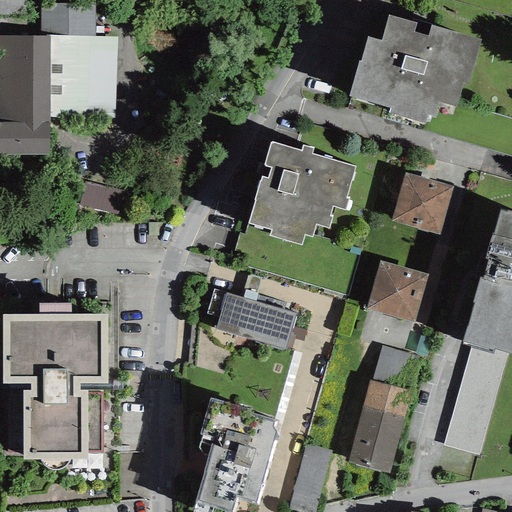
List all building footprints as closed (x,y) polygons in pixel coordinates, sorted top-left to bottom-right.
[(0,0),(0,15),(24,14),(23,0),(0,0)] [(50,36),(94,36),(95,2),(39,3),(39,36),(50,36)] [(481,39),(431,25),(427,36),(414,32),(416,23),(388,15),(381,40),(368,36),(360,61),(358,61),(348,97),(389,109),(388,113),(424,124),(427,115),(434,117),(438,102),(455,107),(462,83),(468,85),(481,39)] [(49,119),(50,36),(39,36),(0,35),(0,154),(50,154),(49,119)] [(94,36),(50,36),(49,119),(115,120),(116,37),(94,36)] [(313,148),(302,145),(300,151),(270,142),(263,166),(270,168),(267,179),(262,177),(260,181),(259,181),(254,199),(256,200),(248,224),(270,230),(268,236),(301,245),(304,235),(312,238),(315,225),(328,228),(331,218),(328,217),(332,207),(344,210),(348,199),(346,198),(355,167),(311,153),(313,148)] [(453,186),(404,173),(390,221),(439,235),(453,186)] [(85,183),(80,208),(119,216),(124,191),(85,183)] [(506,212),(499,210),(492,235),(491,234),(484,258),(488,260),(482,278),(479,277),(471,303),(473,304),(462,342),(471,345),(494,351),(494,349),(508,353),(511,353),(511,211),(507,210),(506,212)] [(428,275),(378,261),(364,308),(414,322),(428,275)] [(215,330),(285,350),(296,314),(254,301),(242,298),(214,289),(207,314),(219,317),(215,330)] [(244,290),(242,298),(254,301),(257,293),(244,290)] [(38,304),(38,315),(71,315),(72,304),(38,304)] [(2,383),(30,384),(101,384),(107,384),(107,315),(71,315),(38,315),(2,315),(2,383)] [(480,456),(508,353),(494,349),(494,351),(471,345),(444,445),(480,456)] [(371,381),(409,390),(417,356),(380,347),(371,381)] [(390,473),(411,390),(409,390),(371,381),(368,380),(347,463),(390,473)] [(101,454),(101,384),(30,384),(30,390),(23,390),(23,459),(86,460),(86,454),(101,454)] [(249,409),(210,398),(199,435),(203,435),(197,448),(201,454),(208,456),(195,503),(214,508),(225,511),(232,511),(237,498),(256,503),(273,441),(279,438),(272,427),(273,422),(277,421),(252,414),(249,409)] [(297,511),(315,511),(331,451),(305,444),(287,509),(297,511)]
